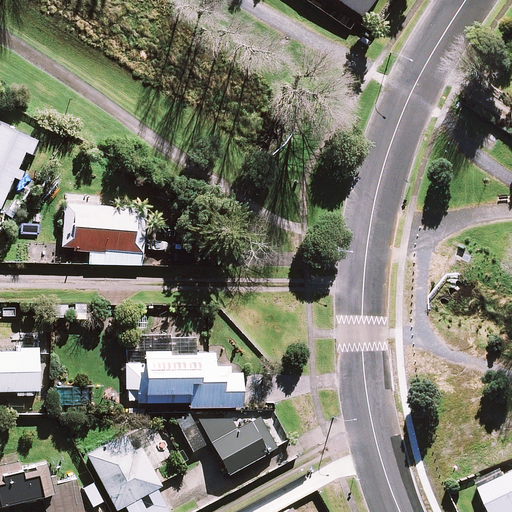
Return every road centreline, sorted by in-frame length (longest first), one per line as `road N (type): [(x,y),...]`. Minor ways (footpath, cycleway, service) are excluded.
road 1 (residential): [(361,299),(348,264),(364,160),(408,63),(432,53)]
road 2 (residential): [(432,53),(361,299)]
road 3 (residential): [(401,511),(373,432),(361,299)]
